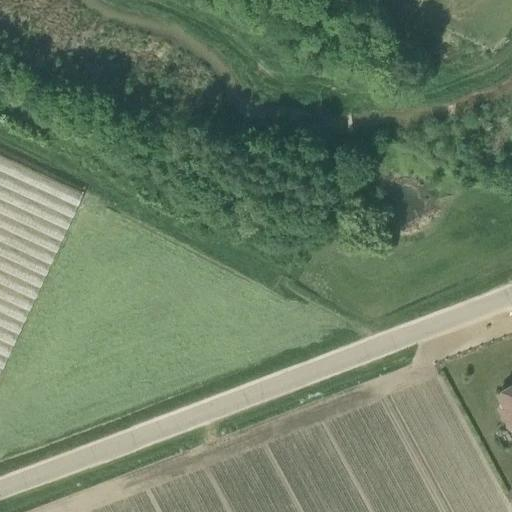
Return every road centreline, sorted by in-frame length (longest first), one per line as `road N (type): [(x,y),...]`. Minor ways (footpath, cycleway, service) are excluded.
road 1 (unclassified): [(0,490),(511,290)]
road 2 (track): [(272,280),(0,134)]
road 3 (track): [(383,340),(272,280)]
